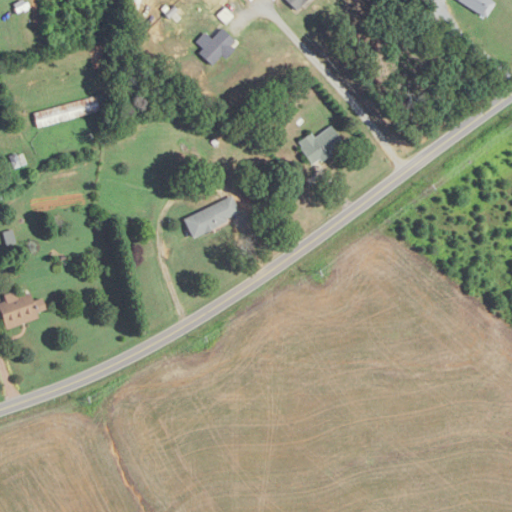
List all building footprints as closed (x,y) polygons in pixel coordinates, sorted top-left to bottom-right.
[(307,0),(284,0),(296,11),(307,0)] [(487,0),(462,0),(474,20),(492,9),(487,0)] [(198,53),(212,67),(235,43),(221,28),(211,39),(204,33),(195,42),(202,49),(198,53)] [(36,127),(99,113),(96,98),(32,112),(36,127)] [(296,142),(311,164),(342,144),(330,126),(313,137),(310,133),(296,142)] [(240,217),(232,198),(183,218),(191,237),(240,217)] [(37,320),(28,291),(4,298),(5,303),(0,304),(0,316),(4,330),(37,320)]
